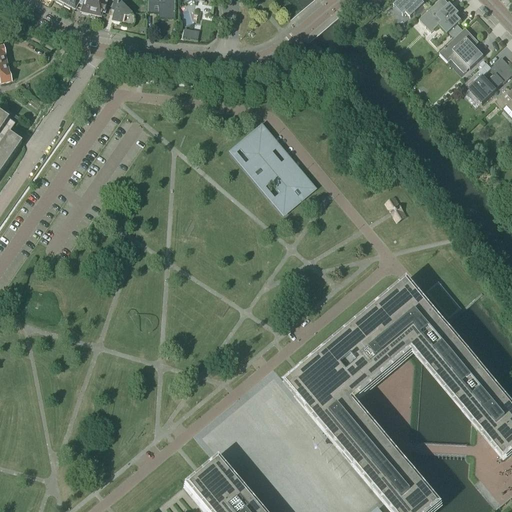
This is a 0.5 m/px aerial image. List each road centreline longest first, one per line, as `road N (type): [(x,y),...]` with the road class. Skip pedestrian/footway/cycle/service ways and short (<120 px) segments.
road 1 (residential): [(0,204),(101,51)]
road 2 (residential): [(225,62),(101,51)]
